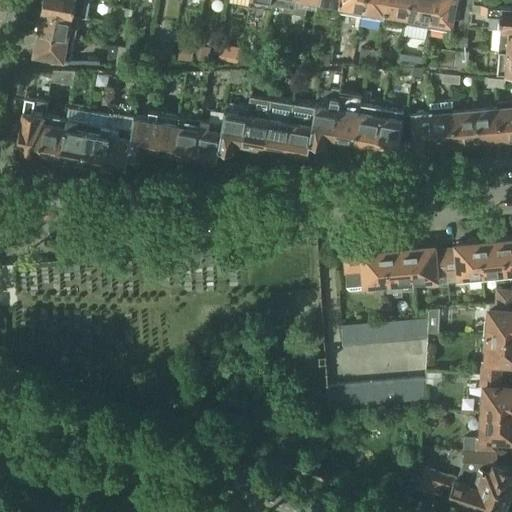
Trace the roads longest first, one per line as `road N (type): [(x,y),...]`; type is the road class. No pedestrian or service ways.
road 1 (residential): [(0,231),(511,190)]
road 2 (residential): [(325,511),(0,393)]
